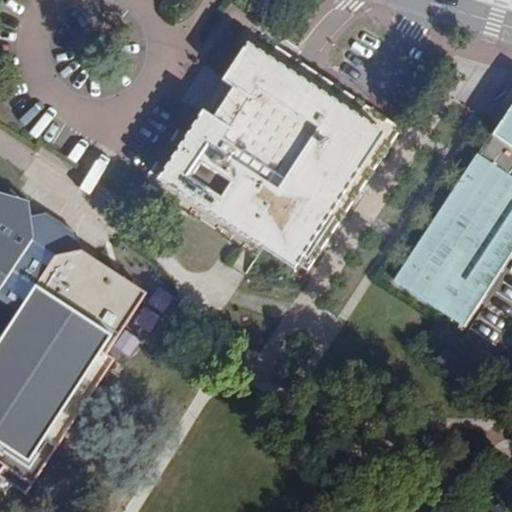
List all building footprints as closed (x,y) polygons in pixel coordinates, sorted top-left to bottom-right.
[(397,133),(257,39),(225,86),(231,91),(210,122),(204,118),(163,180),(303,274),(397,133)] [(511,106),(392,286),(456,328),(474,299),(479,302),(511,251),(511,106)] [(0,300),(20,313),(0,344),(0,462),(7,467),(9,462),(24,472),(21,476),(35,485),(47,467),(42,457),(56,454),(61,446),(56,435),(69,434),(84,411),(80,399),(91,400),(98,389),(94,378),(106,376),(116,361),(108,355),(102,352),(132,306),(128,287),(117,280),(120,276),(84,252),(59,258),(29,239),(33,233),(28,229),(31,226),(28,223),(33,216),(26,211),(28,208),(9,196),(7,200),(0,195),(0,300)] [(45,214),(33,216),(28,223),(31,226),(28,229),(33,233),(29,239),(59,258),(84,252),(77,234),(45,214)] [(147,294),(120,276),(117,280),(128,287),(132,306),(102,352),(108,355),(147,294)] [(98,389),(106,376),(94,378),(98,389)] [(84,411),(91,400),(80,399),(84,411)] [(56,435),(61,446),(69,434),(56,435)] [(42,457),(47,467),(56,454),(42,457)] [(9,462),(7,467),(21,476),(24,472),(9,462)]
